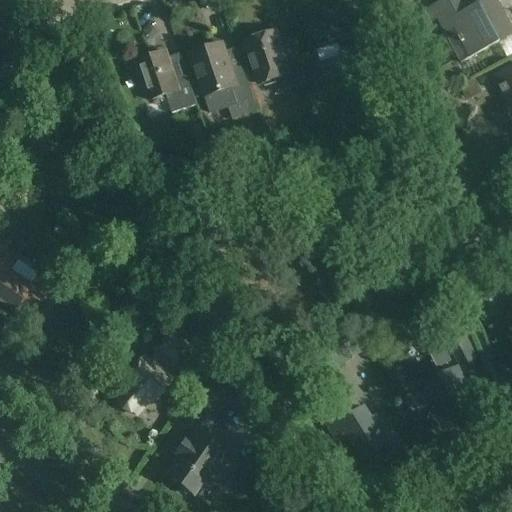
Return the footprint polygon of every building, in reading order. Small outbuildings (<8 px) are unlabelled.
[(471,59),(511,36),(511,31),(494,0),(486,0),(466,11),(459,0),(443,0),(431,7),(445,33),(454,28),(471,59)] [(333,9),(322,13),(320,7),(302,13),(314,50),(348,40),(352,51),(376,43),(367,15),(351,20),(346,3),(332,7),(333,9)] [(0,59),(3,62),(23,42),(2,21),(0,23),(0,59)] [(298,57),(286,62),(276,33),(246,44),(260,85),(283,77),(287,90),(307,83),(298,57)] [(211,114),(229,108),(231,114),(256,106),(244,71),(233,74),(223,45),(191,56),(211,114)] [(188,79),(177,83),(166,53),(136,63),(149,101),(172,93),(175,102),(170,103),(173,113),(197,105),(188,79)] [(511,120),(511,68),(493,78),(508,106),(505,107),(511,120)] [(208,148),(201,127),(185,132),(192,154),(208,148)] [(168,166),(191,173),(194,163),(171,156),(168,166)] [(248,174),(277,183),(269,159),(246,167),(248,174)] [(511,218),(509,209),(493,214),(499,232),(511,228),(511,218)] [(0,300),(13,309),(11,311),(28,323),(46,297),(8,271),(18,256),(0,243),(0,300)] [(359,276),(347,257),(346,254),(343,256),(323,268),(336,290),(340,288),(349,282),(359,276)] [(158,318),(170,312),(159,292),(147,299),(158,318)] [(511,302),(511,303),(511,304),(511,317),(502,321),(511,349),(511,302)] [(445,338),(461,369),(478,360),(462,329),(445,338)] [(135,416),(149,400),(152,403),(170,381),(163,375),(170,366),(174,368),(189,350),(169,333),(153,351),(156,353),(148,362),(143,358),(124,379),(127,382),(114,398),(116,399),(117,403),(122,410),(129,413),(133,414),(135,416)] [(336,351),(345,365),(362,354),(360,351),(363,349),(356,339),(336,351)] [(438,428),(444,426),(444,427),(476,411),(468,396),(465,397),(460,387),(464,385),(456,369),(423,385),(436,410),(430,414),(429,418),(434,427),(438,428)] [(219,381),(190,400),(204,421),(232,401),(219,381)] [(384,458),(385,459),(402,448),(381,414),(371,421),(363,409),(351,416),(344,407),(322,421),(336,443),(348,436),(362,459),(363,459),(369,468),(384,458)] [(177,463),(167,477),(180,487),(180,491),(185,495),(189,493),(193,495),(203,481),(209,485),(219,471),(212,467),(224,451),(198,433),(193,440),(188,437),(172,460),(177,463)] [(253,443),(235,449),(242,470),(260,464),(253,443)] [(0,511),(8,511),(13,507),(0,496),(0,511)]
